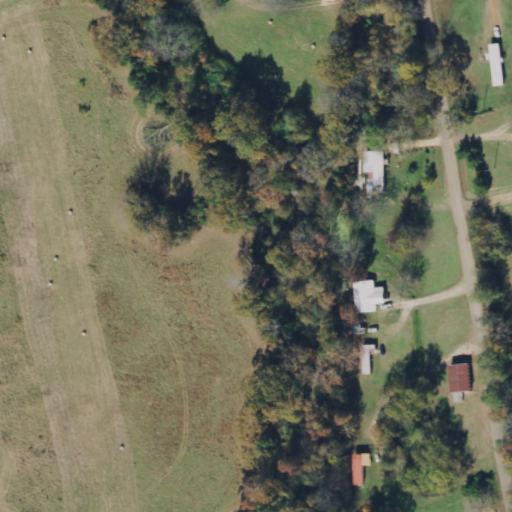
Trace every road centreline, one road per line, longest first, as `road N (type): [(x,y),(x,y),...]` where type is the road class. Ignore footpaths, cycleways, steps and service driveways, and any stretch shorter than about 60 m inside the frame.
road 1 (residential): [(511,474),(432,0)]
road 2 (residential): [(441,51),(319,74)]
